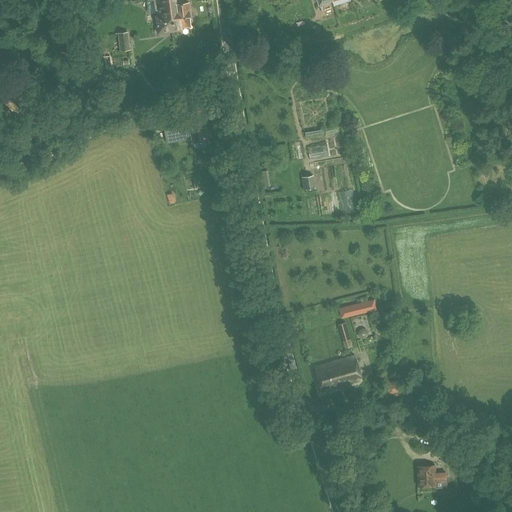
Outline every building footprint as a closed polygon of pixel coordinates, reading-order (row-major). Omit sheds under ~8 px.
[(154,0),(155,5),(158,31),(173,30),(182,29),(182,25),(190,24),(189,18),(191,17),(189,1),(182,2),(182,0),(154,0)] [(118,33),(118,35),(119,50),(129,49),(128,32),(118,33)] [(189,125),(192,136),(193,143),(208,141),(204,117),(188,119),(189,125)] [(150,123),(152,130),(163,126),(161,120),(150,123)] [(192,136),(189,125),(172,128),(175,141),(187,139),(187,137),(192,136)] [(162,143),(163,151),(171,150),(170,142),(162,143)] [(312,176),(302,177),(304,188),(314,187),(312,176)] [(338,308),(341,319),(378,310),(375,299),(338,308)] [(315,366),(322,391),(362,380),(355,355),(315,366)] [(417,466),(418,486),(436,486),(436,482),(446,481),(446,472),(436,472),(436,465),(417,466)]
